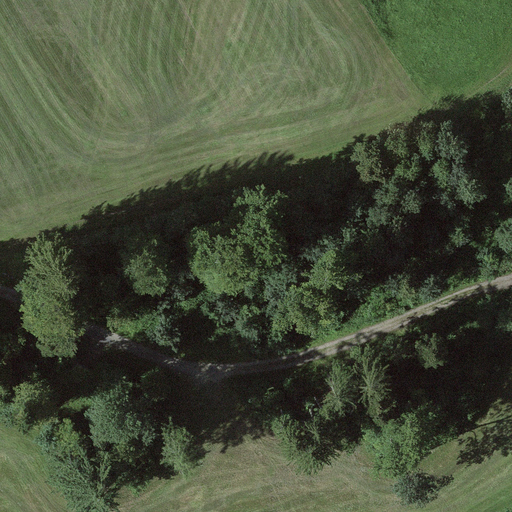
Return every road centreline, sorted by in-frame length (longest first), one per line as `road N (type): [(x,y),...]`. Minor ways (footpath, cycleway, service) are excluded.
road 1 (track): [(511,278),(268,366),(203,364),(148,350),(52,301),(0,286)]
road 2 (track): [(203,364),(247,423),(258,472)]
